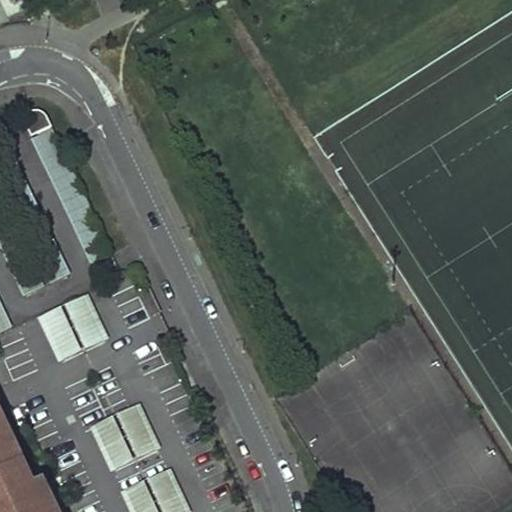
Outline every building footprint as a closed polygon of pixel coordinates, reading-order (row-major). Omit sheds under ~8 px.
[(22,117),(32,138),(53,128),(47,116),(46,114),(43,112),(40,111),(37,111),(34,111),(32,112),(22,117)] [(53,128),(31,138),(92,266),(113,255),(53,128)] [(70,275),(0,129),(0,180),(50,285),(70,275)] [(0,244),(25,297),(45,287),(0,193),(0,244)] [(38,319),(58,362),(109,340),(89,296),(38,319)] [(0,335),(13,329),(0,302),(0,335)] [(116,471),(158,451),(137,407),(95,426),(116,471)] [(0,511),(45,511),(35,488),(12,440),(7,443),(1,430),(6,428),(0,414),(0,511)] [(7,443),(12,440),(6,428),(1,430),(7,443)] [(125,491),(135,511),(186,511),(167,471),(125,491)] [(57,511),(44,483),(35,488),(45,511),(57,511)]
